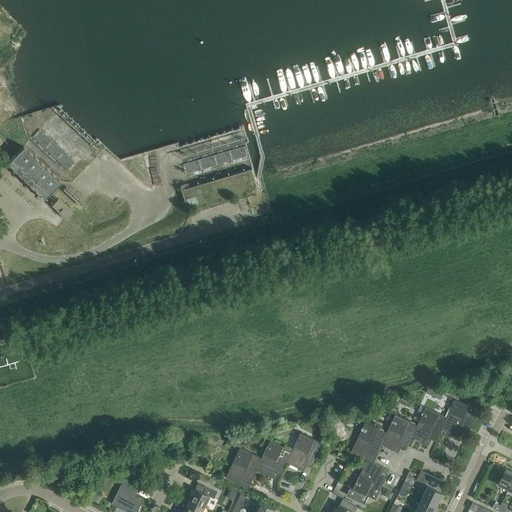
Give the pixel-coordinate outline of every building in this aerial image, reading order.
[(44,199),(61,181),(24,145),(7,163),(44,199)] [(181,184),(182,186),(183,188),(182,189),(190,214),(189,209),(204,204),(205,206),(208,206),(207,204),(220,200),(220,202),(223,201),(222,199),(235,195),(236,197),(238,197),(238,194),(251,191),(251,193),(254,192),(253,190),(259,188),(253,168),(189,186),(188,182),(181,184)] [(66,186),(63,189),(81,206),(84,203),(66,186)] [(457,399),(448,418),(443,429),(459,437),(465,424),(471,427),(479,410),(457,399)] [(426,407),(418,425),(412,437),(429,445),(435,432),(440,434),(443,429),(448,418),(426,407)] [(396,415),(387,433),(388,433),(382,444),(399,452),(405,439),(410,442),(412,437),(418,425),(396,415)] [(351,451),(367,459),(374,462),(377,456),(371,454),(377,442),(382,444),(388,433),(387,433),(365,423),(356,442),(351,451)] [(320,426),(319,427),(323,437),(329,435),(325,425),(320,426)] [(302,432),(293,451),(287,462),(304,470),(310,457),(315,460),(323,443),(302,432)] [(271,441),(262,458),(263,458),(257,470),(274,477),(280,465),(285,467),(287,462),(293,451),(271,441)] [(263,458),(262,458),(241,448),(227,477),(249,488),(252,481),(246,479),(252,467),(257,470),(263,458)] [(374,462),(367,459),(357,481),(356,481),(355,482),(356,483),(354,488),(351,487),(347,494),(365,503),(369,496),(376,499),(384,482),(379,479),(385,467),(374,462)] [(499,484),(509,489),(511,481),(511,470),(507,468),(499,484)] [(416,480),(421,482),(426,473),(421,470),(416,480)] [(421,482),(426,485),(431,475),(426,473),(421,482)] [(426,485),(428,486),(431,487),(436,477),(431,475),(426,485)] [(436,477),(431,487),(436,489),(441,480),(436,477)] [(112,503),(129,511),(130,509),(135,511),(137,511),(144,498),(133,493),(137,486),(124,479),(112,503)] [(436,489),(441,492),(445,482),(441,480),(436,489)] [(428,486),(422,497),(438,504),(443,493),(441,492),(436,489),(431,487),(428,486)] [(196,488),(190,500),(206,508),(212,496),(215,497),(217,492),(206,487),(204,492),(196,488)] [(399,493),(404,496),(407,489),(402,487),(399,493)] [(422,497),(417,508),(424,511),(434,511),(438,504),(422,497)] [(343,498),(341,503),(355,511),(358,506),(343,498)] [(190,500),(185,511),(186,511),(203,511),(206,508),(190,500)] [(260,502),(255,511),(254,511),(274,511),(276,510),(260,502)] [(499,510),(502,511),(509,511),(511,510),(507,508),(509,504),(503,502),(501,505),(499,510)] [(238,511),(242,506),(237,503),(232,511),(238,511)] [(341,503),(335,511),(354,511),(355,511),(341,503)] [(477,510),(481,511),(482,511),(485,508),(475,503),(472,509),(476,511),(477,510)]
